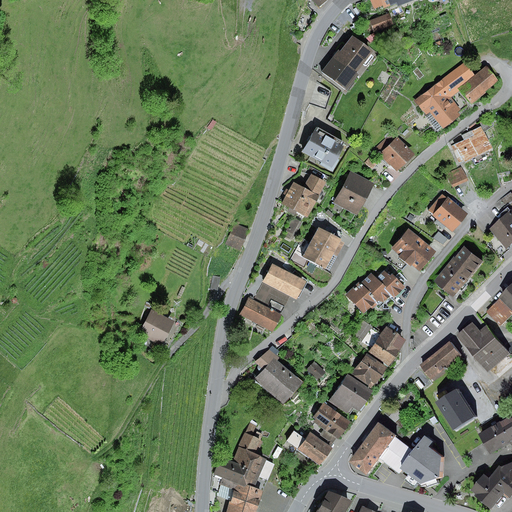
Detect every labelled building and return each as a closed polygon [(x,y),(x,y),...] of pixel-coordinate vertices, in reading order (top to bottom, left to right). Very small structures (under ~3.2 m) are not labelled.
[(368,0),(372,9),(379,7),(379,9),(391,4),(392,7),(408,0),(368,0)] [(386,14),(366,21),(370,32),(390,25),(386,14)] [(295,44),(302,33),(296,30),(290,40),(295,44)] [(388,37),(391,43),(400,39),(396,32),(388,37)] [(367,51),(348,36),(336,51),(335,50),(329,57),(350,74),(367,51)] [(350,74),(329,57),(317,73),(341,91),(352,75),(350,74)] [(462,60),(411,100),(420,112),(421,111),(425,116),(427,113),(438,128),(455,115),(453,113),(458,110),(448,98),(457,91),(467,104),(469,103),(470,105),(485,93),(483,92),(496,81),(484,65),(472,73),(462,60)] [(330,92),(317,82),(309,104),(325,109),(330,92)] [(341,142),(313,126),(298,152),(316,162),(314,164),(326,171),(333,160),(331,159),(341,142)] [(461,140),(452,144),(452,145),(451,146),(458,162),(460,162),(474,156),(489,149),(480,127),(469,132),(460,136),(461,140)] [(395,137),(377,154),(393,172),(411,155),(395,137)] [(460,168),(445,173),(450,187),(465,181),(460,168)] [(371,184),(349,171),(331,203),(354,215),(371,184)] [(322,183),(308,174),(304,182),(298,178),(295,184),(291,182),(278,204),(287,209),(285,212),(292,215),(294,212),(302,217),(322,183)] [(430,215),(429,216),(434,220),(431,223),(440,230),(442,228),(448,233),(464,214),(444,197),(443,198),(440,196),(426,212),(430,215)] [(511,212),(492,228),(508,247),(511,244),(511,212)] [(298,221),(292,218),(285,231),(291,234),(298,221)] [(250,229),(234,223),(226,244),(242,250),(250,229)] [(335,240),(314,228),(306,243),(327,254),(335,240)] [(406,229),(389,248),(391,250),(385,258),(400,271),(407,264),(414,271),(431,252),(406,229)] [(327,254),(306,243),(298,257),(319,269),(327,254)] [(487,259),(467,244),(438,280),(458,295),(487,259)] [(247,297),(237,316),(269,332),(287,299),(291,300),(293,296),(300,281),(290,273),(283,266),(286,262),(275,256),(270,264),(268,264),(258,282),(261,284),(252,301),(247,297)] [(293,270),(290,273),(300,281),(293,296),(297,298),(306,282),(293,270)] [(380,288),(392,300),(398,295),(395,292),(404,283),(399,277),(394,282),(387,275),(385,276),(382,271),(372,278),(381,287),(380,288)] [(357,281),(356,283),(375,304),(377,302),(379,302),(382,304),(383,302),(388,307),(394,302),(392,300),(380,288),(381,287),(372,278),(369,274),(358,283),(357,281)] [(220,278),(213,276),(209,290),(217,292),(220,278)] [(370,309),(375,304),(356,283),(343,295),(360,313),(367,306),(370,309)] [(511,283),(498,298),(500,299),(511,311),(511,283)] [(511,311),(500,299),(487,311),(501,326),(511,315),(511,311)] [(175,322),(152,309),(139,334),(162,346),(175,322)] [(402,340),(383,327),(380,333),(362,320),(351,336),(368,349),(366,352),(386,367),(397,351),(395,350),(402,340)] [(472,323),(457,336),(488,373),(511,354),(486,325),(479,331),(472,323)] [(450,341),(419,365),(431,380),(432,379),(434,381),(446,372),(444,369),(461,355),(450,341)] [(276,358),(268,350),(252,362),(260,370),(251,380),(277,405),(297,383),(274,361),(276,358)] [(364,353),(348,374),(363,386),(367,382),(371,385),(383,368),(364,353)] [(313,362),(305,369),(316,380),(323,372),(313,362)] [(368,392),(344,376),(326,402),(343,413),(347,408),(353,412),(368,392)] [(459,389),(437,403),(455,431),(476,417),(459,389)] [(348,422),(321,403),(310,417),(313,419),(311,422),(321,430),(317,436),(327,442),(331,437),(335,440),(348,422)] [(390,406),(385,413),(395,423),(404,415),(396,408),(395,410),(390,406)] [(511,412),(477,434),(490,455),(510,442),(511,445),(511,412)] [(376,421),(378,423),(349,462),(366,476),(379,459),(400,474),(402,471),(400,469),(413,451),(396,438),(404,432),(383,413),(376,421)] [(410,421),(404,415),(395,423),(401,429),(410,421)] [(226,500),(223,511),(250,511),(257,494),(260,494),(273,465),(251,455),(258,441),(261,434),(255,432),(253,438),(248,436),(255,426),(250,423),(243,433),(231,462),(220,458),(212,475),(221,478),(218,485),(220,486),(217,496),(226,500)] [(294,449),(302,439),(291,431),(284,441),(294,449)] [(315,439),(306,432),(302,439),(294,449),(294,450),(316,466),(329,448),(325,445),(315,439)] [(413,451),(400,469),(402,471),(421,485),(443,478),(444,458),(432,447),(436,443),(426,435),(413,451)] [(327,442),(317,436),(315,439),(325,445),(327,442)] [(500,466),(489,479),(496,485),(494,487),(504,495),(509,499),(511,496),(511,462),(501,467),(500,466)] [(491,510),(504,495),(494,487),(496,485),(489,479),(484,475),(471,491),(476,495),(475,497),(491,510)] [(341,511),(347,501),(324,492),(312,511),(341,511)]
